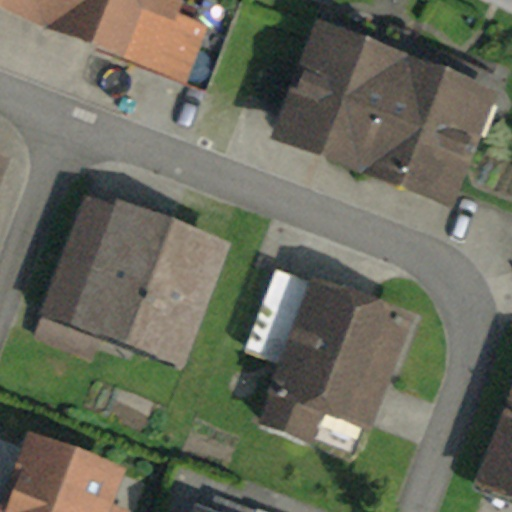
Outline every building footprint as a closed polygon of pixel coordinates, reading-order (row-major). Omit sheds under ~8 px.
[(63,0),(2,0),(57,19),(63,0)] [(196,0),(63,0),(57,19),(174,62),(196,0)] [(403,64),(324,33),(287,128),(367,158),(403,64)] [(483,94),(403,64),(367,158),(446,188),(483,94)] [(218,249),(89,204),(51,311),(181,357),(218,249)] [(399,319),(318,288),(270,413),(312,429),(323,399),(362,414),(399,319)] [(511,416),(486,484),(511,493),(511,416)] [(99,511),(107,491),(27,462),(8,511),(99,511)]
